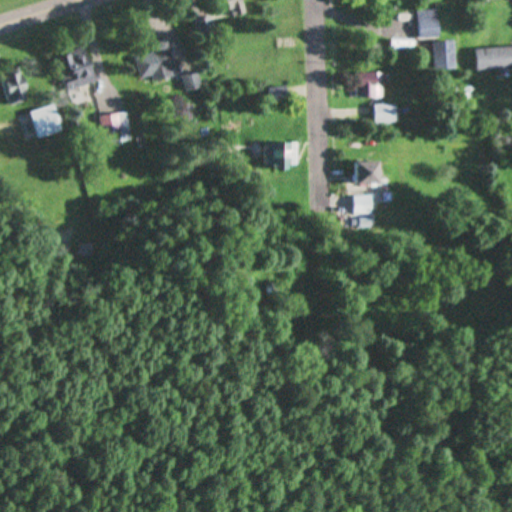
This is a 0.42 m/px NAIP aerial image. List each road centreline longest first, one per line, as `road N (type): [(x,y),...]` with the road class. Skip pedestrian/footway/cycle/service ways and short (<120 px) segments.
road 1 (residential): [(321,243),(320,0)]
road 2 (residential): [(86,269),(0,183)]
